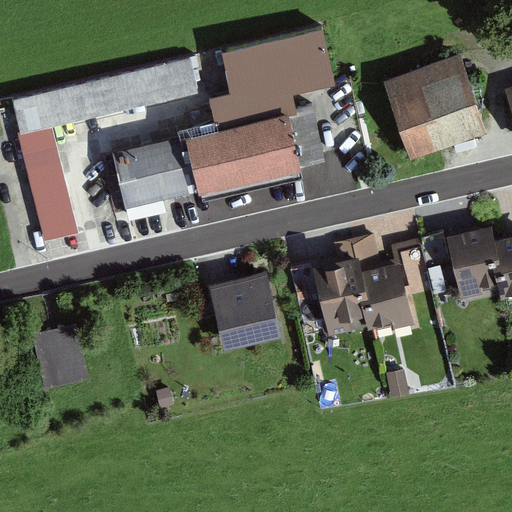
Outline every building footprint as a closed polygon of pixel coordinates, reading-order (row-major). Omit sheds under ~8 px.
[(212,91),(219,123),(288,107),(299,105),(295,85),(336,76),(323,23),(224,46),(233,87),(212,91)] [(191,54),(15,96),(23,129),(199,88),(191,54)] [(465,55),(389,78),(412,153),(488,129),(465,55)] [(219,123),(113,147),(125,202),(301,162),(288,107),(219,123)] [(54,125),(21,133),(45,238),(78,230),(54,125)] [(493,221),(451,229),(464,295),(507,287),(496,234),(493,221)] [(511,229),(496,234),(507,287),(508,292),(511,291),(511,229)] [(375,230),(355,234),(358,251),(378,247),(375,230)] [(422,236),(424,243),(432,283),(453,279),(443,231),(422,236)] [(402,247),(403,254),(412,295),(434,290),(432,283),(424,243),(402,247)] [(322,261),(316,262),(331,331),(372,322),(360,263),(358,253),(322,261)] [(403,254),(360,263),(372,322),(394,318),(396,327),(418,322),(412,295),(403,254)] [(268,270),(210,283),(225,348),(283,335),(268,270)] [(37,322),(47,381),(89,375),(79,315),(37,322)] [(410,368),(391,372),(396,398),(415,394),(410,368)] [(174,386),(160,390),(167,414),(180,410),(174,386)]
